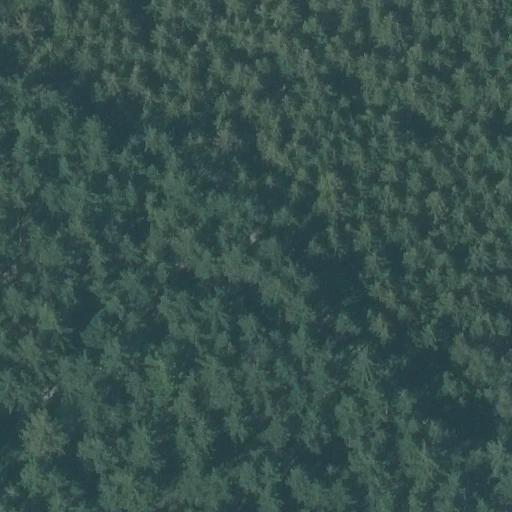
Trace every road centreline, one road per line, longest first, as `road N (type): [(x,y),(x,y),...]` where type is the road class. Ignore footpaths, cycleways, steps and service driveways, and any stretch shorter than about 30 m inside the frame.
road 1 (track): [(511,454),(385,376),(228,204),(34,102)]
road 2 (track): [(110,511),(34,102),(0,76)]
